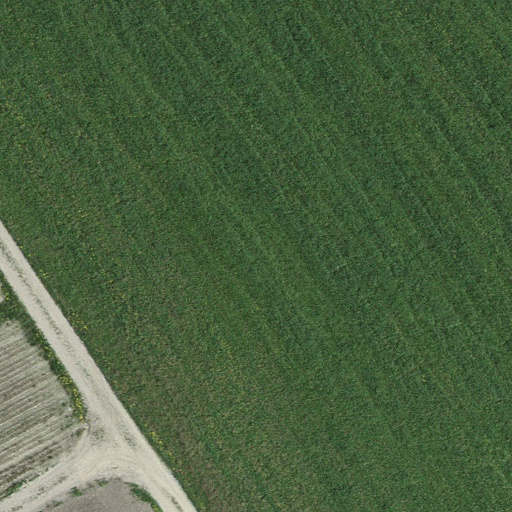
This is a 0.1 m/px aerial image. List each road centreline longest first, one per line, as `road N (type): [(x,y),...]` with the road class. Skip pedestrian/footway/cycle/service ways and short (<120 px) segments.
road 1 (track): [(154,511),(97,434),(0,497)]
road 2 (track): [(0,284),(97,434)]
